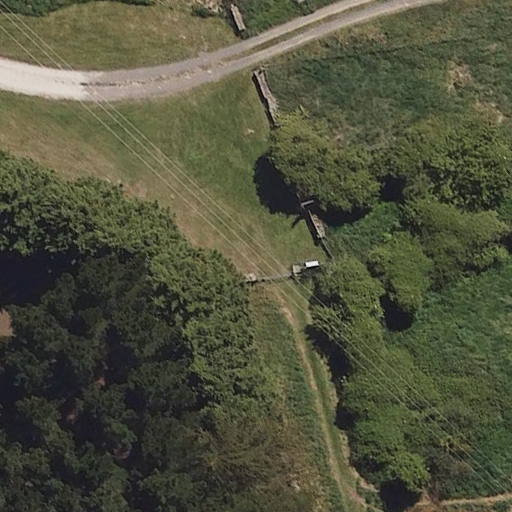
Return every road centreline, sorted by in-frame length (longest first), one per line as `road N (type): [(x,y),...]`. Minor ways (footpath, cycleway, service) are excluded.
road 1 (track): [(385,511),(241,55)]
road 2 (unclassified): [(0,73),(64,87),(151,84),(372,0)]
